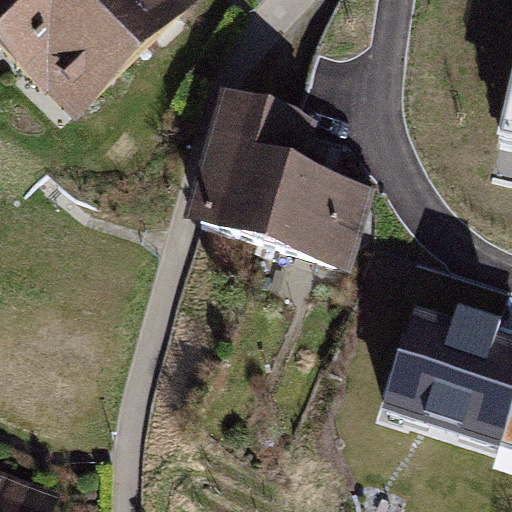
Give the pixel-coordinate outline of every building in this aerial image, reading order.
[(213,8),(204,0),(0,0),(0,58),(85,140),(213,8)] [(511,26),(485,147),(511,153),(511,26)] [(318,123),(231,98),(191,232),(353,283),(382,197),(305,172),(318,123)] [(511,335),(441,312),(413,397),(511,428),(511,335)] [(0,511),(60,511),(62,508),(0,484),(0,511)]
